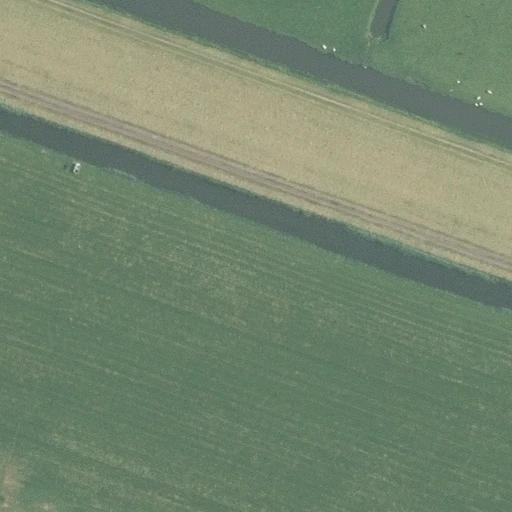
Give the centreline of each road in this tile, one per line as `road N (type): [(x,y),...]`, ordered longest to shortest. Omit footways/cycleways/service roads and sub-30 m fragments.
road 1 (track): [(511,262),(0,84)]
road 2 (track): [(47,0),(511,166)]
